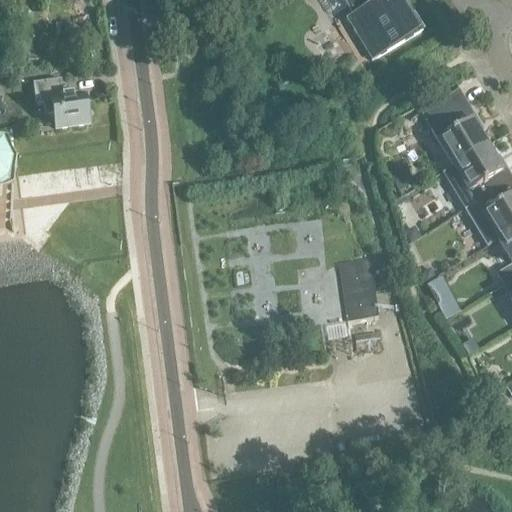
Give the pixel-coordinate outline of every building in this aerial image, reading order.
[(311,12),(304,0),(299,0),(287,7),(295,21),(311,12)] [(346,21),(355,36),(358,34),(375,62),(423,33),(403,0),(342,0),(353,17),(346,21)] [(62,81),(33,85),(35,101),(42,106),(44,105),(45,115),(48,117),(53,116),(55,132),(90,128),(90,125),(93,118),(88,111),(86,98),(72,100),(71,95),(64,96),(62,81)] [(459,92),(420,115),(437,143),(436,144),(452,170),(488,148),(476,129),(480,126),(459,92)] [(464,213),(476,205),(511,183),(511,179),(503,166),(500,168),(488,148),(452,170),(442,176),(464,213)] [(392,181),(398,191),(410,185),(404,174),(392,181)] [(0,234),(12,230),(14,206),(5,184),(0,183),(0,234)] [(511,183),(476,205),(482,216),(481,217),(497,243),(511,233),(511,183)] [(370,262),(365,263),(349,208),(349,207),(348,206),(347,206),(233,221),(232,221),(231,222),(230,222),(230,223),(235,275),(238,288),(245,335),(245,336),(246,336),(247,337),(343,326),(378,322),(370,262)] [(414,229),(404,235),(409,245),(420,238),(414,229)] [(495,277),(504,290),(511,284),(511,233),(497,243),(511,267),(495,277)] [(442,280),(427,288),(445,322),(460,314),(442,280)]
